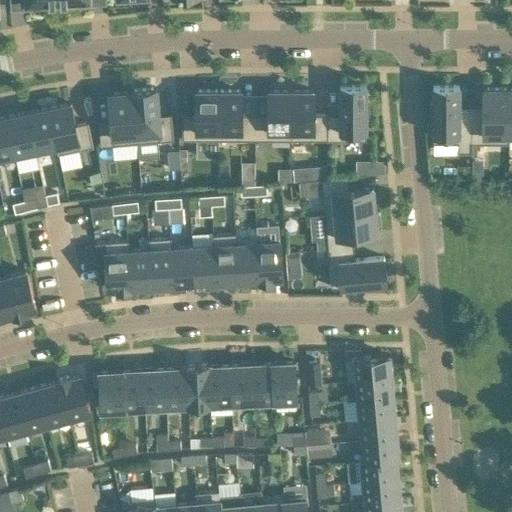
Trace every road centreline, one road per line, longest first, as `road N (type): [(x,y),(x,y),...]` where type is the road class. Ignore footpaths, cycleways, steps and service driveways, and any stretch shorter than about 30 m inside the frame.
road 1 (residential): [(432,316),(187,319),(79,330),(0,351)]
road 2 (residential): [(409,40),(168,40),(0,64)]
road 3 (residential): [(432,316),(409,40)]
road 4 (residential): [(448,511),(432,316)]
